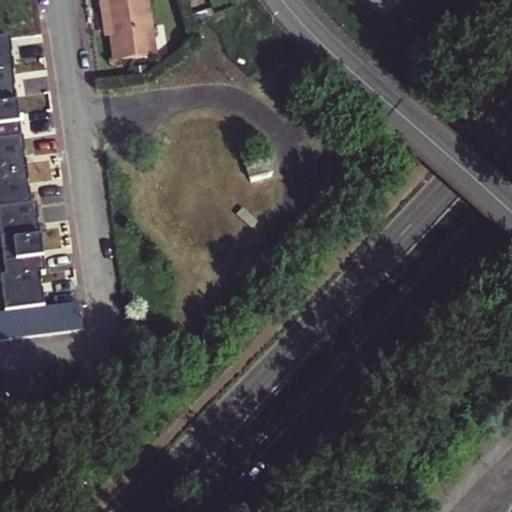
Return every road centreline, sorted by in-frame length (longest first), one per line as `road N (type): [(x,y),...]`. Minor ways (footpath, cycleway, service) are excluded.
road 1 (primary): [(511,117),(136,511)]
road 2 (residential): [(0,353),(107,339),(57,0)]
road 3 (primary): [(222,511),(511,195)]
road 4 (unclassified): [(280,0),(511,220)]
